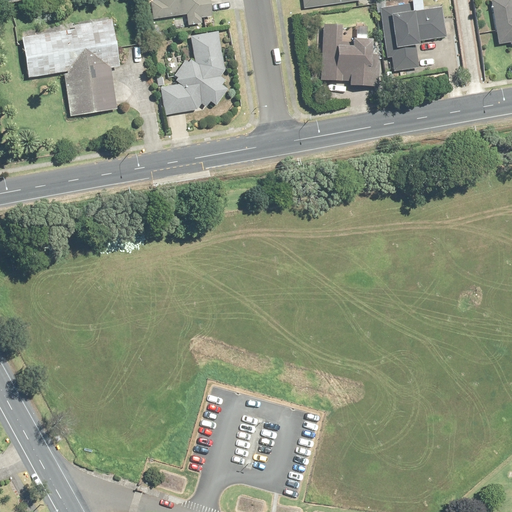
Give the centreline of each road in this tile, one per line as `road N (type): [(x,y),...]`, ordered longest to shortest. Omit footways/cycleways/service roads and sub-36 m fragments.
road 1 (tertiary): [(277,143),(0,193)]
road 2 (tertiary): [(511,102),(277,143)]
road 3 (residential): [(255,0),(277,143)]
road 4 (tertiary): [(67,511),(0,388)]
